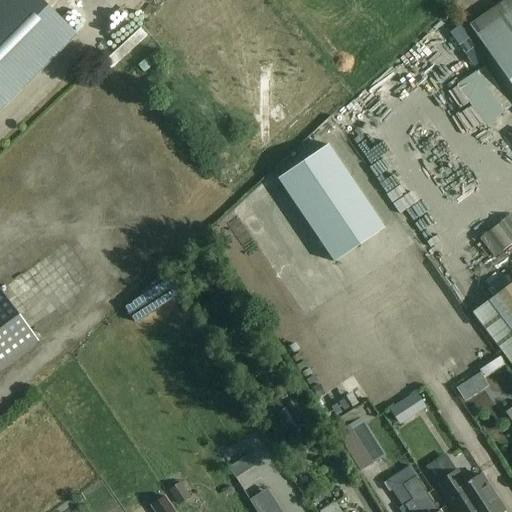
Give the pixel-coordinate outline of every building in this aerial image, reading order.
[(0,0),(0,114),(55,60),(79,36),(42,0),(0,0)] [(511,0),(506,0),(470,25),(511,85),(511,0)] [(155,62),(137,76),(143,84),(161,70),(155,62)] [(136,95),(128,102),(157,138),(165,132),(136,95)] [(384,228),(328,144),(277,178),(333,262),(384,228)] [(393,149),(374,161),(437,259),(448,252),(453,260),(461,255),(393,149)] [(511,217),(511,216),(481,238),(495,258),(511,245),(511,217)] [(48,260),(20,278),(28,291),(17,298),(35,325),(64,307),(54,291),(73,280),(63,264),(55,269),(48,260)] [(511,282),(488,300),(511,331),(511,282)] [(0,370),(39,342),(0,289),(0,370)] [(472,391),(505,376),(500,365),(467,380),(472,391)] [(386,454),(353,402),(327,418),(360,471),(386,454)] [(276,445),(270,448),(277,461),(302,446),(285,415),(265,426),(276,445)] [(217,461),(231,452),(224,441),(210,450),(217,461)] [(438,483),(456,511),(504,511),(505,511),(481,474),(466,484),(457,470),(438,483)] [(374,472),(365,477),(380,504),(388,499),(374,472)] [(409,511),(442,511),(441,510),(438,511),(431,511),(411,480),(395,490),(409,511)] [(191,496),(182,482),(169,490),(178,504),(191,496)] [(342,511),(335,501),(319,511),(320,511),(342,511)]
